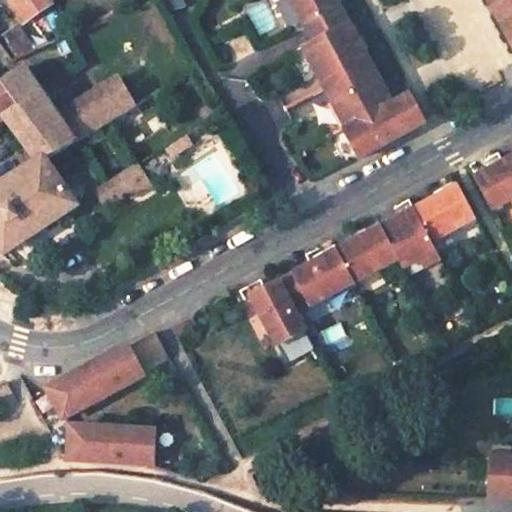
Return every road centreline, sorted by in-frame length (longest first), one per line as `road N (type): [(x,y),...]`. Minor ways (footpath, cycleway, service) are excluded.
road 1 (residential): [(0,337),(52,348),(84,343),(511,115)]
road 2 (secondary): [(204,511),(184,502),(72,489),(0,498)]
